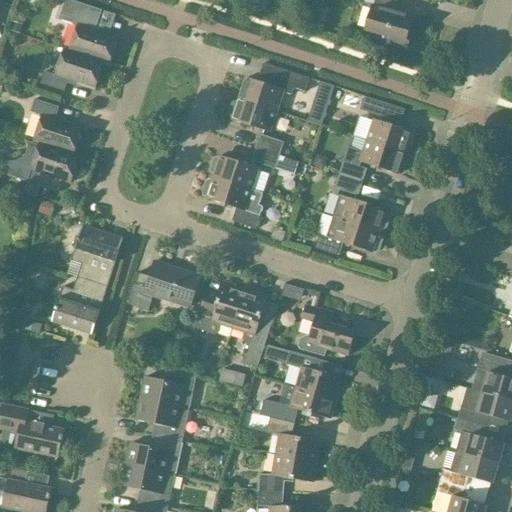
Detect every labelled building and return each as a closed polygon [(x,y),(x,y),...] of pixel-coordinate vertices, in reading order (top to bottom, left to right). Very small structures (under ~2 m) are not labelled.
[(65,0),(63,8),(59,20),(78,26),(70,52),(103,63),(109,65),(118,39),(95,32),(102,11),(67,0),(65,0)] [(363,0),(363,3),(371,6),(371,7),(363,32),(388,39),(386,45),(404,50),(408,36),(404,35),(410,17),(386,10),(388,0),(363,0)] [(44,74),(41,85),(64,93),(68,82),(94,90),(103,63),(70,52),(65,50),(56,78),(44,74)] [(238,100),(277,113),(283,93),(292,96),(294,89),(305,93),(309,79),(263,64),(257,83),(244,79),(238,100)] [(359,111),(384,118),(387,105),(363,98),(359,111)] [(231,122),(270,135),(277,113),(238,100),(231,122)] [(36,101),(32,114),(44,117),(35,143),(41,145),(74,156),(74,155),(82,129),(56,121),(60,109),(36,101)] [(373,121),(366,142),(403,154),(410,133),(373,121)] [(260,136),(255,150),(278,157),(283,143),(260,136)] [(41,145),(40,146),(26,142),(26,143),(27,145),(27,146),(27,149),(27,151),(26,155),(23,158),(19,160),(14,162),(10,162),(6,162),(6,164),(6,168),(5,173),(5,175),(6,176),(41,187),(45,176),(71,185),(80,157),(74,155),(74,156),(41,145)] [(359,162),(397,175),(403,154),(366,142),(359,162)] [(255,150),(251,163),(271,169),(274,170),(278,157),(255,150)] [(278,157),(274,170),(277,170),(289,174),(294,176),(298,164),(278,157)] [(213,159),(210,171),(211,174),(213,175),(212,179),(245,189),(251,191),(262,195),(269,176),(251,170),(251,169),(219,158),(216,158),(213,159)] [(365,170),(342,162),(338,176),(361,184),(365,170)] [(333,189),(357,196),(361,184),(338,176),(333,189)] [(206,182),(202,193),(204,197),(206,197),(205,199),(236,210),(231,222),(256,231),(260,217),(263,207),(259,206),(262,195),(251,191),(245,189),(212,179),(211,181),(209,180),(206,182)] [(340,196),(333,217),(378,232),(379,229),(383,231),(387,229),(390,217),(389,214),(385,212),(385,211),(347,198),(340,196)] [(318,236),(313,249),(337,257),(342,244),(371,253),(372,252),(376,253),(380,251),(383,240),(382,236),(377,235),(378,232),(333,217),(333,219),(322,215),(316,235),(318,236)] [(81,226),(70,262),(80,265),(76,277),(106,286),(122,239),(81,226)] [(126,304),(148,311),(153,296),(188,308),(198,277),(155,263),(150,278),(136,273),(126,304)] [(50,322),(91,335),(106,286),(76,277),(72,290),(61,287),(50,322)] [(194,329),(208,333),(211,323),(231,329),(244,289),(223,282),(214,310),(201,306),(194,329)] [(244,289),(231,329),(253,336),(250,347),(262,351),(270,327),(258,324),(267,296),(244,289)] [(306,344),(348,356),(354,332),(330,325),(333,314),(305,306),(301,318),(313,322),(306,344)] [(289,352),(286,365),(300,369),(294,388),(335,399),(342,378),(314,371),(316,359),(289,352)] [(511,360),(483,353),(473,390),(511,400),(511,360)] [(435,408),(448,361),(433,356),(419,403),(435,408)] [(145,377),(140,399),(189,409),(196,376),(172,371),(169,382),(145,377)] [(263,399),(259,414),(262,415),(294,422),(298,410),(329,419),(335,399),(294,388),(289,406),(263,399)] [(482,425),(485,414),(510,421),(511,413),(511,400),(473,390),(473,391),(466,389),(458,419),(482,425)] [(160,426),(158,437),(182,442),(189,409),(140,399),(135,421),(160,426)] [(56,457),(62,432),(25,424),(28,413),(4,407),(1,407),(0,411),(0,430),(18,434),(15,448),(56,457)] [(315,462),(319,440),(290,436),(294,422),(262,415),(270,417),(267,433),(279,436),(276,455),(315,462)] [(461,431),(455,451),(498,463),(504,443),(479,435),(482,425),(458,419),(455,429),(461,431)] [(129,443),(125,466),(175,476),(182,442),(158,437),(155,448),(129,443)] [(468,477),(492,484),(498,463),(455,451),(450,472),(443,470),(440,481),(450,484),(450,483),(465,488),(468,477)] [(261,473),(259,490),(282,492),(284,479),(312,483),(315,462),(276,455),(272,476),(261,473)] [(146,491),(144,502),(168,507),(175,476),(125,466),(120,486),(146,491)] [(26,511),(44,511),(50,488),(25,483),(27,472),(4,467),(2,479),(0,478),(0,491),(6,493),(2,507),(26,511)] [(484,511),(487,505),(462,498),(465,488),(450,483),(450,484),(440,481),(437,491),(453,495),(448,511),(484,511)] [(256,504),(269,508),(269,511),(310,511),(310,506),(280,507),(282,492),(259,490),(256,504)] [(115,511),(167,511),(168,507),(144,502),(141,511),(131,511),(116,509),(115,511)]
